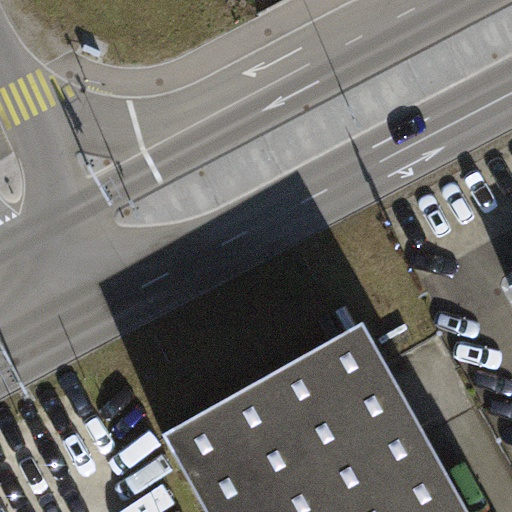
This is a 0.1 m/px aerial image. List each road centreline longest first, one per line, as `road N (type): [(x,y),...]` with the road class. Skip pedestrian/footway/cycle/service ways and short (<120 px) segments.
road 1 (tertiary): [(488,0),(21,241)]
road 2 (tertiary): [(65,319),(511,99)]
